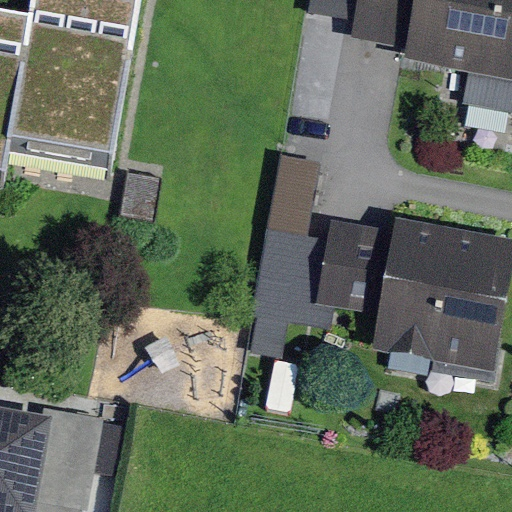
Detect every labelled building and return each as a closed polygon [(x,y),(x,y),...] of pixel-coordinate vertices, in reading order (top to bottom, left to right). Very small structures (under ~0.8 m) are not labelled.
[(0,0),(0,188),(14,191),(20,154),(125,174),(155,0),(0,0)] [(386,19),(389,0),(326,0),(325,9),(352,14),(386,19)] [(511,0),(374,0),(365,44),(423,56),(419,75),(511,94),(511,0)] [(511,262),(511,246),(331,212),(304,351),(488,386),(511,262)] [(42,511),(58,431),(0,420),(0,511),(42,511)]
